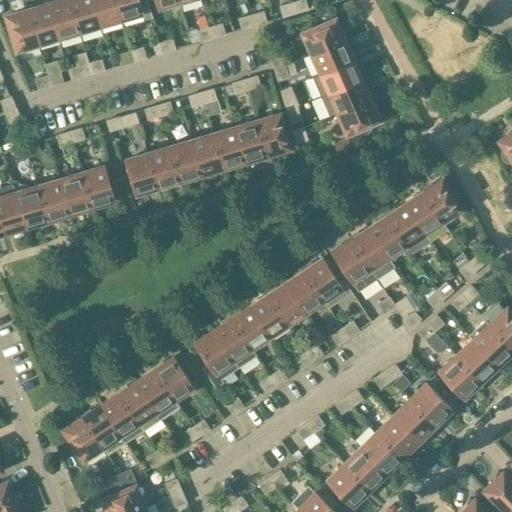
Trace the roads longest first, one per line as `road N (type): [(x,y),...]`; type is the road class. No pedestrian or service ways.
road 1 (residential): [(500,0),(511,6),(511,411),(409,511)]
road 2 (residential): [(60,511),(0,373)]
